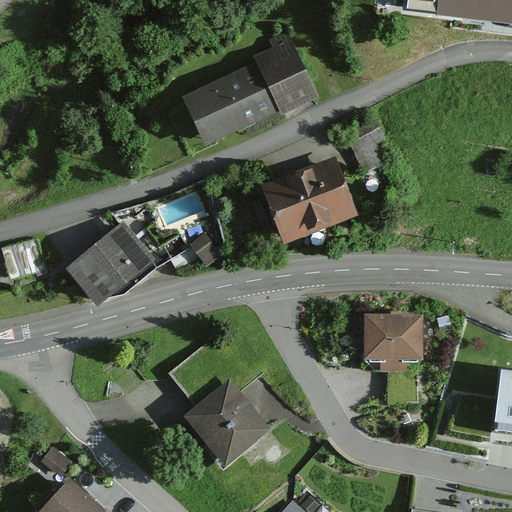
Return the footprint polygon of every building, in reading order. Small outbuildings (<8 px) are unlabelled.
[(410,0),(408,12),(431,15),(432,0),(410,0)] [(447,0),(447,14),(502,19),(503,0),(447,0)] [(293,49),(189,100),(213,147),(317,96),(293,49)] [(367,172),(385,163),(371,135),(352,145),(367,172)] [(337,159),(269,189),(294,246),(362,216),(337,159)] [(123,226),(77,265),(108,301),(154,262),(123,226)] [(192,246),(209,268),(225,256),(209,234),(192,246)] [(6,246),(10,277),(43,273),(39,242),(6,246)] [(430,320),(374,318),(372,363),(429,365),(430,320)] [(511,381),(504,381),(498,428),(511,430),(511,381)] [(234,383),(191,418),(232,466),(274,431),(234,383)] [(460,388),(456,432),(494,436),(499,392),(460,388)] [(73,461),(55,448),(44,463),(62,476),(73,461)] [(109,511),(72,481),(46,511),(109,511)]
